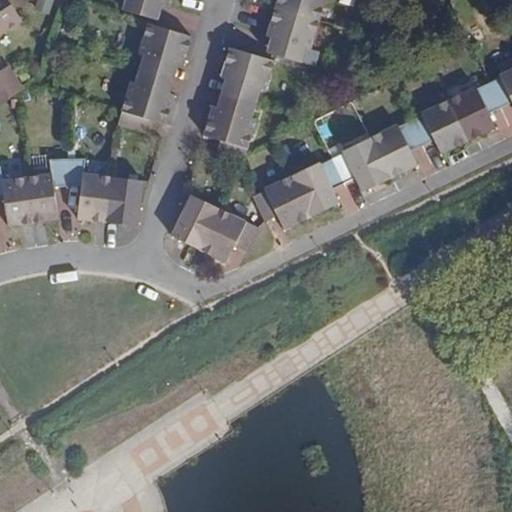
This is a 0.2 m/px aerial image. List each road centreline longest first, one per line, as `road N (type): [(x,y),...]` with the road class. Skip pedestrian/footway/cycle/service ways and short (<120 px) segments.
road 1 (residential): [(511,147),(206,296),(146,267)]
road 2 (residential): [(227,0),(146,267)]
road 3 (residential): [(146,267),(87,261),(0,275)]
